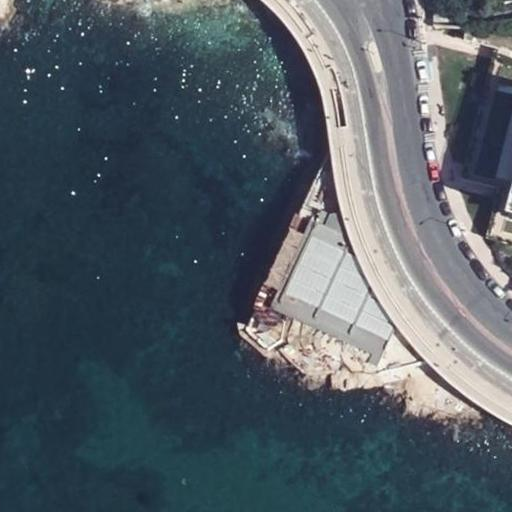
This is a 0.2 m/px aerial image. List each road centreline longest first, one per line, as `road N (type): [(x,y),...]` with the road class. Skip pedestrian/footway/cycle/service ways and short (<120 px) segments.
road 1 (secondary): [(327,0),(356,54),(387,200),(415,263),(482,346),(511,367)]
road 2 (secondary): [(511,329),(460,277),(429,222),(394,52),(375,0)]
